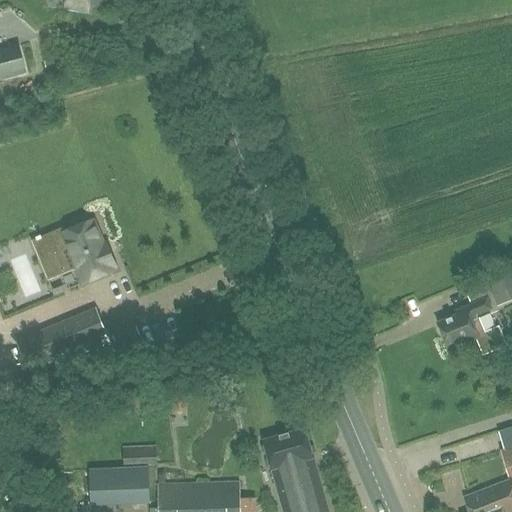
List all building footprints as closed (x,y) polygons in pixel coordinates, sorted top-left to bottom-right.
[(64,0),(63,5),(91,10),(92,0),(64,0)] [(0,79),(25,73),(18,45),(0,50),(0,79)] [(117,267),(107,243),(105,243),(94,220),(61,234),(68,251),(55,257),(63,274),(76,268),(84,286),(116,272),(114,268),(117,267)] [(511,301),(511,271),(487,281),(464,290),(470,302),(492,294),(497,307),(511,301)] [(484,333),(477,316),(492,311),(488,301),(457,312),(458,315),(438,323),(447,348),(459,344),(460,346),(475,340),(477,340),(483,356),(507,346),(499,326),(484,333)] [(109,339),(96,308),(42,331),(55,361),(109,339)] [(5,348),(16,379),(34,373),(22,341),(5,348)] [(511,391),(511,375),(505,356),(488,363),(496,387),(498,387),(501,396),(511,391)] [(172,412),(188,411),(186,390),(170,392),(172,412)] [(284,511),(328,511),(305,429),(264,441),(284,511)] [(124,466),(157,465),(157,446),(124,447),(124,466)] [(510,477),(511,476),(511,448),(502,452),(510,477)] [(90,506),(151,504),(149,468),(89,470),(90,506)] [(511,511),(511,487),(510,481),(482,492),(464,499),(469,511),(511,511)] [(158,511),(241,511),(240,483),(158,485),(158,511)] [(251,511),(265,511),(265,500),(251,501),(251,511)]
